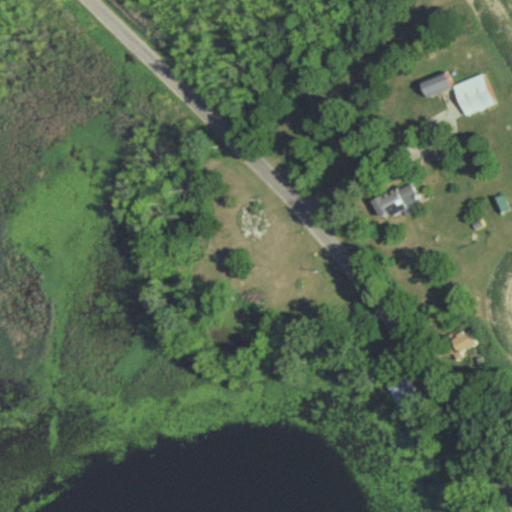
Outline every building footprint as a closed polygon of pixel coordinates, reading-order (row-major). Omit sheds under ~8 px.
[(421,85),(426,100),(452,92),(448,77),(421,85)] [(495,106),(482,77),(453,90),(466,119),(495,106)] [(372,205),(383,224),(419,204),(409,185),(372,205)] [(458,356),(478,347),(471,331),(451,341),(458,356)] [(386,390),(392,399),(388,401),(396,414),(417,401),(403,379),(386,390)]
